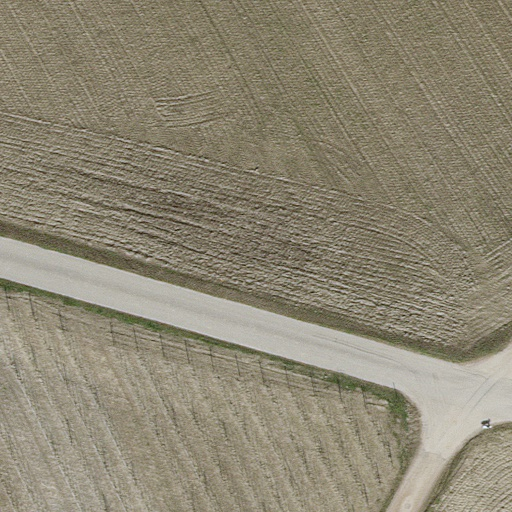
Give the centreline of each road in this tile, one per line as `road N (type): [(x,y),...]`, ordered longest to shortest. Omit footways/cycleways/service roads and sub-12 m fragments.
road 1 (unclassified): [(511,401),(0,257)]
road 2 (track): [(394,511),(471,391),(511,363)]
